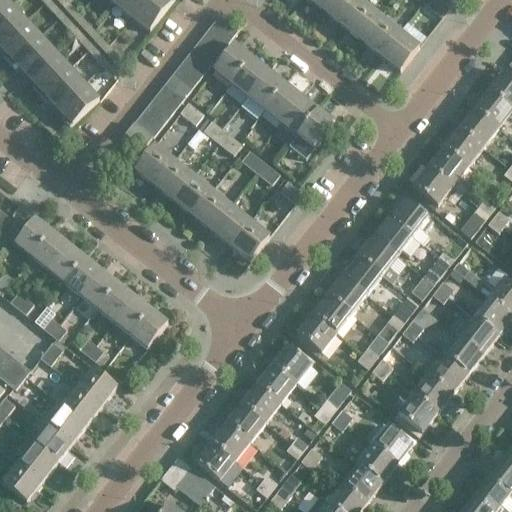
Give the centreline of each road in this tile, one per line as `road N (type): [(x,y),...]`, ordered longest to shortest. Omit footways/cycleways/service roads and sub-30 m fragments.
road 1 (residential): [(239,335),(394,137)]
road 2 (residential): [(67,197),(220,0)]
road 3 (residential): [(101,511),(239,335)]
road 4 (residential): [(239,335),(67,197)]
road 5 (residential): [(394,137),(234,0)]
road 6 (residential): [(394,137),(501,0)]
road 7 (residential): [(418,511),(511,395)]
